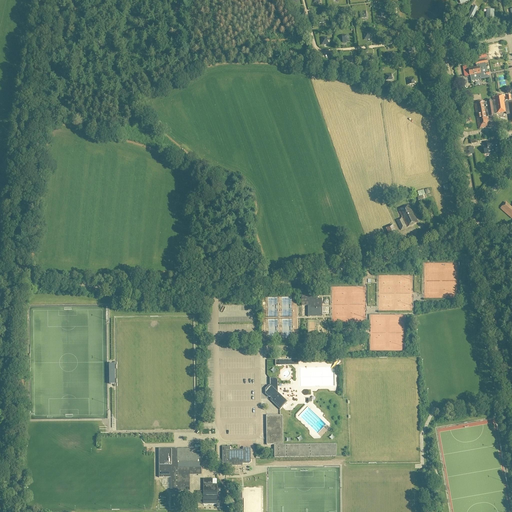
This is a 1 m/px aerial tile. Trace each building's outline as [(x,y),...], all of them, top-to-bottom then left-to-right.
[(472,9),(468,17),(472,19),(476,11),(476,10),(477,8),(474,6),(472,9),(472,8),(472,9)] [(487,59),(475,62),(476,65),(477,65),(477,67),(468,68),(468,65),(463,66),(465,76),(470,75),(471,80),(488,76),(488,75),(490,75),(489,73),(489,71),(487,72),(487,71),(486,64),(488,64),(487,62),(487,59)] [(497,95),(498,96),(492,97),(493,101),(492,101),(492,100),(490,99),(488,100),(487,101),(484,102),(484,101),(475,103),(479,129),(489,127),(488,117),(490,117),(491,118),(493,118),(494,116),(494,114),(495,113),(496,113),(496,114),(507,112),(507,114),(509,114),(511,123),(511,122),(511,102),(511,99),(511,95),(511,96),(510,95),(506,96),(506,97),(505,97),(504,95),(500,96),(499,94),(497,95)] [(488,147),(483,147),(485,154),(496,152),(495,149),(499,148),(498,141),(490,143),(487,143),(488,147)] [(418,191),(419,196),(417,196),(419,200),(426,198),(425,195),(424,190),(418,191)] [(402,217),(396,220),(401,230),(418,222),(409,205),(398,210),(402,217)] [(386,228),(390,237),(397,234),(393,225),(386,228)] [(432,230),(428,231),(422,233),(424,239),(430,237),(434,236),(432,230)] [(396,248),(409,245),(408,238),(395,241),(396,243),(387,245),(388,249),(396,247),(396,248)] [(311,293),(311,295),(301,295),(301,306),(308,306),(308,317),(322,317),(322,308),(322,299),(318,299),(318,295),(318,293),(311,293)] [(276,378),(275,378),(270,378),(270,386),(269,386),(266,389),(266,393),(269,396),(271,396),(271,400),(280,409),(282,407),(288,402),(278,393),(278,380),(276,378)] [(285,445),(285,444),(283,444),(283,415),(266,416),(267,445),(274,445),(274,446),(285,445)] [(336,444),(285,444),(285,445),(274,446),(274,457),(336,456),(336,444)] [(226,463),(226,464),(232,464),(234,465),(236,466),(238,466),(240,465),(242,464),(249,464),(251,462),(251,448),(243,448),(243,450),(230,450),(230,447),(222,447),(223,463),(226,463)] [(177,462),(177,449),(172,449),(172,448),(159,448),(159,477),(171,477),(171,467),(201,467),(201,462),(177,462)] [(192,449),(177,449),(177,462),(201,462),(201,454),(192,454),(192,449)] [(171,477),(171,491),(190,491),(190,475),(202,474),(201,467),(171,467),(171,477)] [(212,479),(203,479),(203,505),(217,505),(217,508),(222,508),(222,489),(217,489),(217,484),(212,484),(212,479)]
